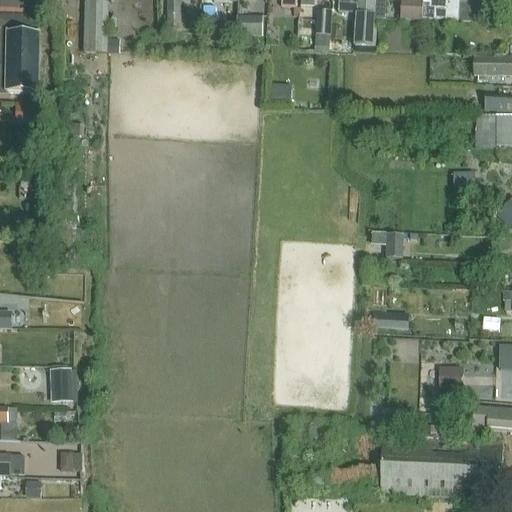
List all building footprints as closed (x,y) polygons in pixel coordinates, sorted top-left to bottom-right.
[(108,55),(109,0),(91,0),(91,3),(87,3),(85,54),(108,55)] [(168,0),(169,34),(182,34),(182,0),(168,0)] [(297,9),(297,0),(283,0),(283,8),(297,9)] [(341,0),(340,15),(359,16),(357,49),(373,49),(376,0),(341,0)] [(387,0),(386,0),(377,0),(376,22),(385,22),(387,0)] [(402,0),(402,2),(403,2),(402,21),(422,22),(423,3),(420,3),(419,0),(402,0)] [(432,0),(431,22),(447,23),(448,0),(432,0)] [(448,0),(447,23),(460,24),(461,0),(448,0)] [(473,0),(473,10),(508,11),(508,0),(473,0)] [(216,9),(205,8),(204,29),(215,29),(216,9)] [(318,13),(317,36),(321,37),(332,38),(333,14),(318,13)] [(41,18),(0,18),(0,97),(11,97),(11,95),(40,95),(41,18)] [(264,38),(265,18),(239,18),(238,38),(264,38)] [(109,43),(109,56),(118,56),(119,43),(109,43)] [(511,60),(475,61),(475,80),(511,79),(511,60)] [(511,114),(511,101),(487,101),(487,114),(511,114)] [(22,107),(22,127),(37,127),(37,107),(22,107)] [(478,149),(511,150),(511,118),(479,118),(478,149)] [(469,176),(455,176),(455,190),(469,190),(469,176)] [(511,204),(499,221),(511,231),(511,204)] [(77,218),(60,217),(59,250),(83,250),(83,232),(76,232),(77,218)] [(388,248),(387,261),(402,261),(403,237),(388,237),(388,248)] [(0,330),(13,331),(13,315),(0,314),(0,330)] [(374,315),(373,330),(408,332),(409,317),(374,315)] [(464,370),(440,369),(440,392),(464,392),(464,370)] [(71,392),(70,373),(54,373),(54,393),(71,392)] [(0,424),(10,424),(10,410),(0,409),(0,424)] [(511,411),(475,409),(473,431),(504,433),(504,430),(511,430),(511,411)] [(502,503),(504,446),(447,443),(448,418),(419,417),(418,442),(384,440),(385,435),(332,433),(329,492),(382,494),(382,498),(502,503)] [(309,491),(326,491),(326,428),(292,427),(291,475),(309,476),(309,491)] [(0,477),(12,478),(12,457),(0,457),(0,477)]
